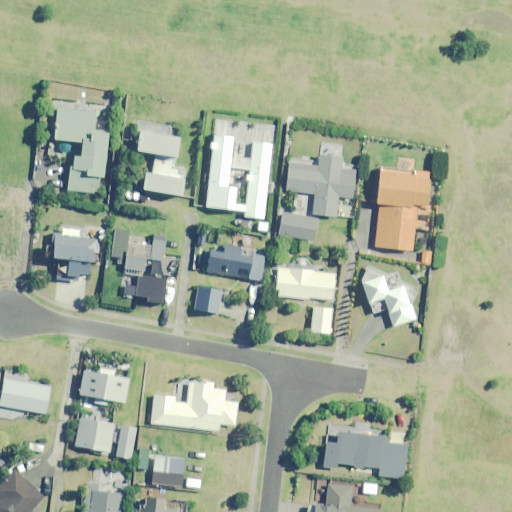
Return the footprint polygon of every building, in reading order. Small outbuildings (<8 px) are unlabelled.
[(93,113),(55,109),(52,140),(81,143),(80,157),(68,156),(65,191),(96,194),(98,177),(101,178),(105,134),(91,133),(93,113)] [(169,126),(138,123),(135,153),(175,157),(177,138),(167,137),(169,126)] [(269,145),(250,143),(248,160),(229,158),(231,138),(212,136),(204,208),(231,211),(234,188),(226,187),(228,168),(247,170),(242,217),(261,219),(269,145)] [(340,159),(318,156),(317,167),(287,165),(284,192),(313,195),(311,215),(334,217),(336,197),(351,199),(353,172),(339,170),(340,159)] [(184,165),(155,160),(153,175),(143,173),(140,191),(179,196),(184,165)] [(411,252),(415,207),(423,208),(426,178),(418,177),(418,174),(383,170),(382,174),(375,173),(372,204),(379,204),(375,248),(411,252)] [(315,220),(279,214),(276,236),(312,242),(315,220)] [(127,232),(106,229),(102,256),(124,259),(122,274),(146,277),(144,293),(156,295),(163,237),(151,235),(150,245),(126,242),(127,232)] [(94,241),(53,235),(49,259),(59,260),(56,280),(75,283),(76,274),(87,276),(90,251),(93,251),(94,241)] [(252,244),(235,242),(234,248),(205,243),(201,272),(235,277),(237,269),(246,270),(245,279),(259,281),(263,257),(251,255),(252,244)] [(331,301),(333,272),(271,268),(269,296),(331,301)] [(360,283),(367,304),(371,318),(386,313),(391,327),(415,320),(410,304),(407,305),(401,286),(385,291),(380,277),(360,283)] [(220,291),(197,287),(193,311),(216,314),(220,291)] [(329,309),(310,308),(309,334),(328,334),(329,309)] [(127,380),(82,373),(79,396),(123,403),(127,380)] [(49,387),(2,379),(0,390),(0,406),(44,414),(49,387)] [(211,389),(212,385),(187,382),(185,404),(172,403),(172,397),(151,395),(149,425),(217,431),(218,425),(233,426),(235,403),(222,402),(224,390),(211,389)] [(112,424),(78,419),(74,447),(108,452),(112,424)] [(133,429),(117,426),(113,457),(128,460),(133,429)] [(385,438),(335,433),(334,444),(323,443),(321,468),(333,469),(333,464),(378,468),(377,477),(400,479),(403,446),(385,444),(385,438)] [(182,460),(151,457),(149,485),(180,487),(182,460)] [(29,511),(41,498),(12,472),(0,484),(0,511),(29,511)] [(351,487),(327,484),(324,507),(313,506),(311,511),(380,511),(381,510),(348,506),(351,487)] [(118,511),(120,495),(90,492),(88,511),(118,511)] [(162,500),(139,497),(137,511),(175,511),(176,511),(161,509),(162,500)]
